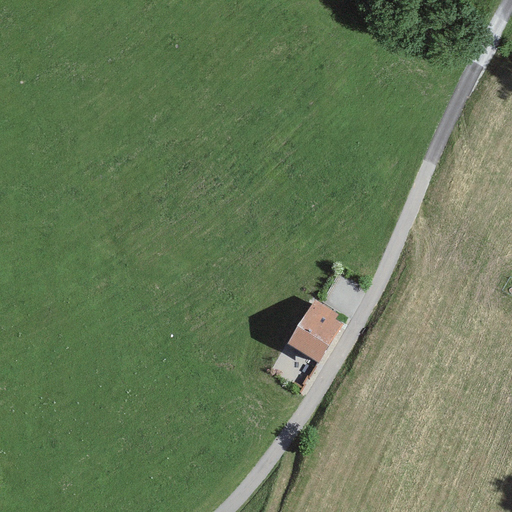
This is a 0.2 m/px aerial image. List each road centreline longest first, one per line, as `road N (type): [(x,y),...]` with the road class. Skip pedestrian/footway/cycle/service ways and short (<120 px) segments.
road 1 (residential): [(234,511),(377,304),(424,170)]
road 2 (track): [(424,170),(510,0)]
